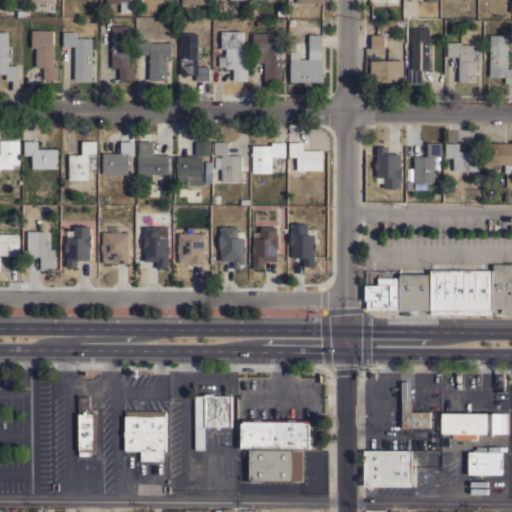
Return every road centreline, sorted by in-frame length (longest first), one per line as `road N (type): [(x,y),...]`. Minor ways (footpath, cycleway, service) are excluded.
road 1 (residential): [(0,106),(511,111)]
road 2 (residential): [(345,293),(0,292)]
road 3 (primary): [(344,330),(0,328)]
road 4 (residential): [(344,330),(346,0)]
road 5 (primary): [(0,349),(260,351)]
road 6 (residential): [(344,511),(344,351)]
road 7 (primary): [(344,351),(486,351)]
